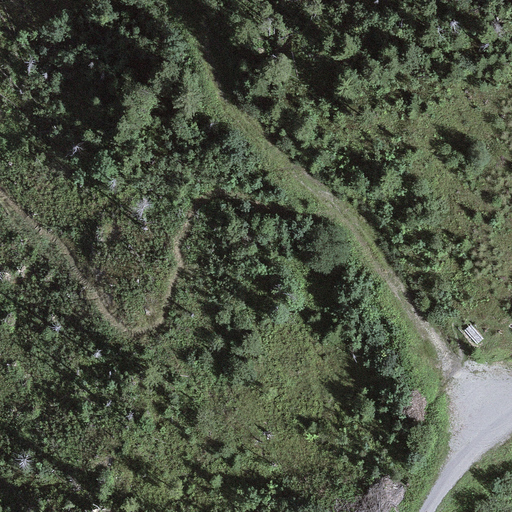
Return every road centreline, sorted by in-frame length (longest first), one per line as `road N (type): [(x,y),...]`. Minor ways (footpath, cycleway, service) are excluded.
road 1 (track): [(496,425),(364,233),(294,169),(226,85),(187,0)]
road 2 (track): [(511,416),(462,459),(427,511)]
